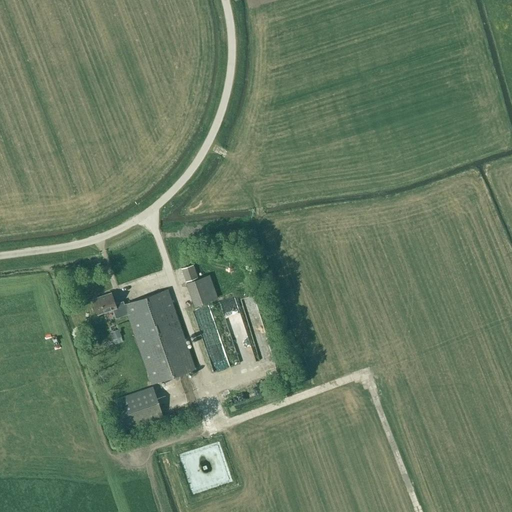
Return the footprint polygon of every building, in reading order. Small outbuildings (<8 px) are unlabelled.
[(197,278),(193,265),(181,269),(186,282),(197,278)] [(194,306),(217,298),(209,275),(186,283),(194,306)] [(123,304),(127,314),(151,384),(195,369),(167,289),(124,304),(123,304)] [(123,304),(124,304),(122,301),(114,304),(111,293),(92,299),(97,314),(112,309),(115,318),(127,314),(123,304)] [(112,337),(121,336),(119,327),(110,329),(112,337)] [(162,417),(152,387),(113,400),(124,430),(162,417)] [(170,477),(177,475),(176,468),(168,470),(170,477)]
